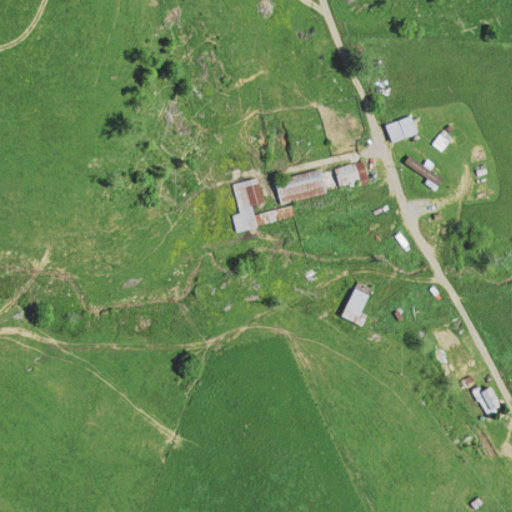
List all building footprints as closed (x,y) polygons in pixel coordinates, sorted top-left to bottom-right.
[(407,116),(386,124),(391,140),(413,132),(407,116)] [(409,153),(441,177),(436,184),(404,160),(409,153)] [(362,160),(334,166),(338,185),(367,179),(362,160)] [(317,169),(271,181),(276,202),(323,190),(317,169)] [(230,180),(237,210),(230,212),(234,229),(290,217),(287,206),(253,214),(251,203),(259,201),(254,175),(230,180)] [(354,282),(339,312),(353,319),(368,289),(354,282)] [(489,385),(497,404),(487,408),(479,390),(489,385)]
